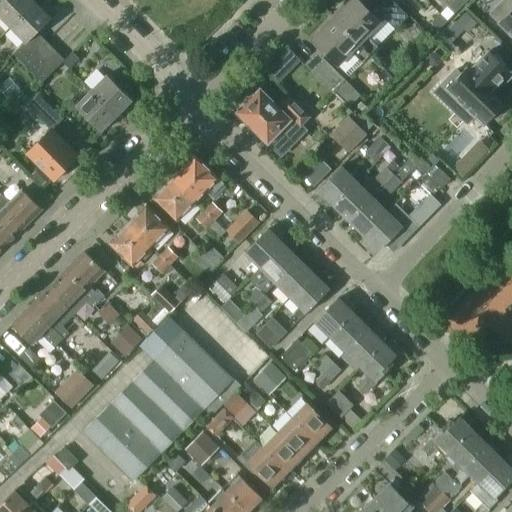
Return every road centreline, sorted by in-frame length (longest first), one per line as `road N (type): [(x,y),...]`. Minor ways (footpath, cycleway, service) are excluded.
road 1 (residential): [(0,295),(190,102)]
road 2 (residential): [(374,290),(190,102)]
road 3 (residential): [(301,511),(446,363)]
road 4 (residential): [(374,290),(511,148)]
road 5 (residential): [(190,102),(222,81),(299,0)]
road 6 (residential): [(190,102),(92,0)]
